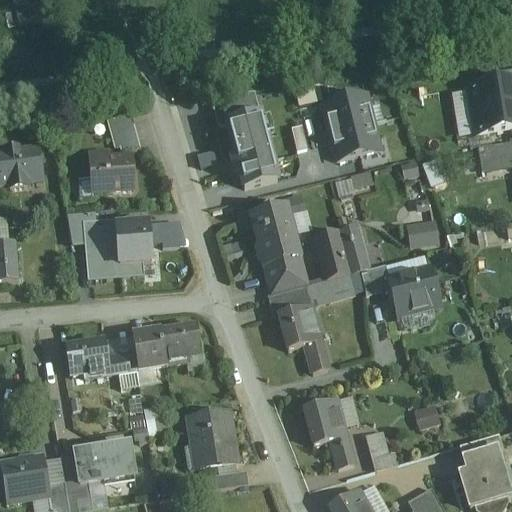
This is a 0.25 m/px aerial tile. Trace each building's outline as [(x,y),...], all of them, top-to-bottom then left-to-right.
[(511,74),(501,76),(503,88),(511,86),(511,74)] [(511,86),(503,88),(467,94),(475,140),(511,134),(511,86)] [(224,128),(260,118),(254,97),(212,101),(218,131),(225,129),(224,128)] [(323,109),(330,137),(372,127),(365,99),(323,109)] [(130,119),(108,125),(116,150),(137,144),(130,119)] [(227,128),(227,129),(236,160),(232,161),(235,175),(239,174),(244,192),(277,184),(260,119),(227,128)] [(372,127),(330,137),(336,166),(379,155),(372,127)] [(291,132),(296,155),(307,153),(302,130),(291,132)] [(511,147),(478,153),(481,173),(511,167),(511,147)] [(5,157),(0,157),(0,190),(9,189),(10,193),(28,191),(27,183),(42,181),(38,152),(18,155),(18,153),(5,155),(5,157)] [(125,162),(109,163),(109,158),(89,159),(92,197),(130,194),(133,190),(133,181),(128,177),(126,178),(125,162)] [(300,201),(283,206),(285,214),(292,241),(309,236),(300,201)] [(283,206),(237,218),(240,226),(252,223),(285,214),(283,206)] [(437,249),(434,207),(407,208),(410,251),(437,249)] [(285,214),(252,223),(260,251),(257,256),(260,267),(265,270),(265,271),(298,262),(292,241),(285,214)] [(95,217),(66,220),(72,250),(84,249),(82,228),(96,227),(95,217)] [(96,227),(82,228),(84,249),(88,285),(143,280),(142,268),(151,267),(147,227),(120,229),(119,225),(96,227)] [(182,225),(159,226),(160,250),(182,250),(182,225)] [(368,274),(357,232),(337,237),(348,280),(360,277),(368,274)] [(337,237),(314,244),(325,286),(348,280),(337,237)] [(0,288),(17,287),(13,250),(0,251),(0,288)] [(298,262),(265,271),(269,286),(302,278),(298,262)] [(385,271),(369,275),(369,274),(368,274),(360,277),(365,295),(365,302),(390,295),(387,284),(388,283),(385,271)] [(388,283),(387,284),(390,295),(397,321),(411,317),(412,317),(414,319),(427,315),(428,313),(428,312),(440,309),(430,273),(388,283)] [(302,278),(269,286),(273,300),(305,291),(306,291),(302,278)] [(306,291),(305,291),(311,310),(354,299),(348,280),(325,286),(306,291)] [(273,300),(267,301),(272,320),(278,319),(311,310),(305,291),(273,300)] [(311,310),(278,319),(288,355),(305,351),(320,347),(311,310)] [(197,331),(160,337),(165,370),(189,366),(189,362),(201,360),(197,331)] [(160,337),(132,342),(135,359),(137,375),(165,370),(160,337)] [(104,346),(67,353),(71,381),(84,379),(85,384),(109,380),(107,364),(104,346)] [(320,347),(305,351),(312,378),(328,374),(320,347)] [(135,359),(107,364),(109,380),(137,375),(135,359)] [(336,406),(303,414),(313,451),(330,446),(346,442),(336,406)] [(414,414),(420,434),(441,427),(435,408),(414,414)] [(166,435),(160,409),(145,413),(150,439),(166,435)] [(221,419),(191,424),(199,473),(234,467),(231,448),(226,448),(221,419)] [(381,436),(366,440),(376,477),(397,470),(394,457),(388,459),(381,436)] [(498,440),(464,451),(468,463),(496,455),(496,457),(502,455),(498,440)] [(346,442),(330,446),(338,474),(353,470),(346,442)] [(129,449),(75,458),(75,461),(80,490),(134,481),(129,449)] [(496,455),(468,463),(472,477),(459,480),(468,511),(473,511),(476,511),(503,511),(506,507),(497,477),(502,475),(496,457),(496,455)] [(75,461),(62,463),(62,460),(60,460),(65,492),(80,490),(75,461)] [(42,462),(1,469),(8,508),(48,501),(42,462)] [(246,476),(214,481),(217,495),(248,490),(246,476)] [(441,511),(431,494),(407,508),(409,511),(441,511)] [(368,511),(359,495),(328,511),(368,511)]
